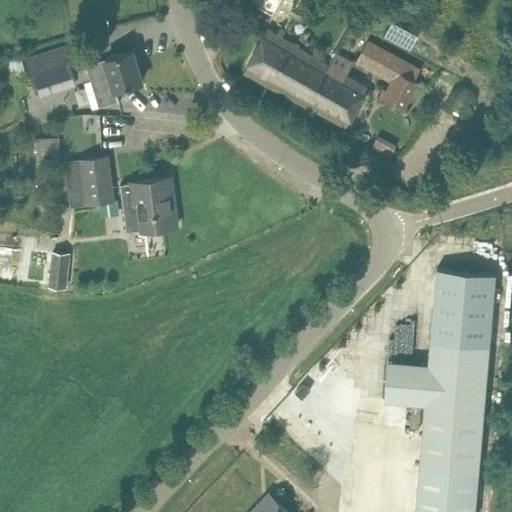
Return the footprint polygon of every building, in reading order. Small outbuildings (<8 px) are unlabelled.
[(245,0),(245,2),(273,17),(281,0),(245,0)] [(267,27),(243,71),(307,105),(308,103),(347,124),(367,86),(347,74),(353,60),(336,51),(329,64),(329,63),(267,27)] [(393,78),(382,99),(403,110),(418,80),(411,76),(416,65),(368,39),(358,59),(393,78)] [(74,75),(64,44),(25,57),(35,87),(74,75)] [(86,64),(91,79),(92,79),(100,105),(118,99),(119,101),(120,101),(116,88),(142,81),(132,49),(105,57),(105,58),(86,64)] [(14,79),(27,76),(20,55),(8,58),(14,79)] [(38,138),(38,160),(59,160),(59,138),(38,138)] [(85,202),(113,199),(108,154),(79,157),(85,202)] [(167,176),(148,179),(133,182),(121,183),(127,231),(177,224),(173,199),(167,200),(165,190),(169,190),(167,176)] [(47,285),(66,287),(69,251),(34,248),(30,284),(47,285)] [(479,476),(490,344),(496,272),(436,267),(430,339),(428,363),(425,402),(419,471),(415,511),(475,511),(479,476)] [(303,382),(295,390),(302,397),(310,388),(303,382)] [(289,511),(269,493),(268,494),(271,497),(256,511),(289,511)]
